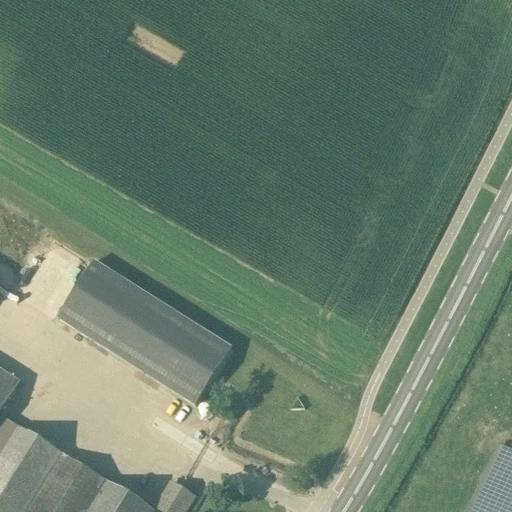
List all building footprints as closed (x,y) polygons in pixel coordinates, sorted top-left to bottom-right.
[(0,201),(0,281),(25,297),(61,241),(0,201)] [(197,407),(234,350),(95,262),(59,319),(197,407)] [(155,511),(1,417),(22,384),(0,370),(0,511),(155,511)] [(511,511),(511,452),(502,447),(471,511),(511,511)] [(155,509),(160,511),(188,511),(198,496),(172,481),(155,509)]
